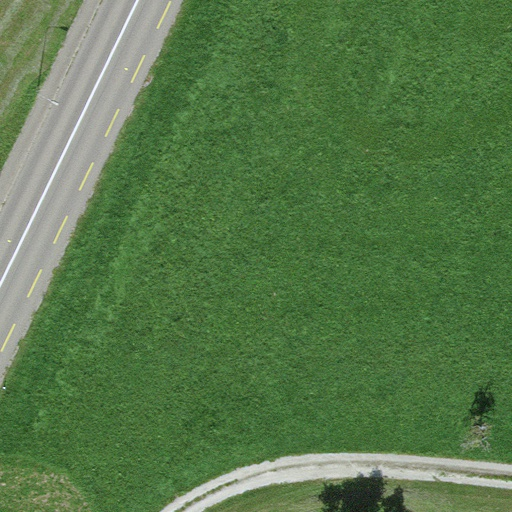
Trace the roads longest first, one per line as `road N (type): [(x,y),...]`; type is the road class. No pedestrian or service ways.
road 1 (track): [(186,511),(276,472),(414,468),(511,481)]
road 2 (primary): [(0,287),(139,0)]
